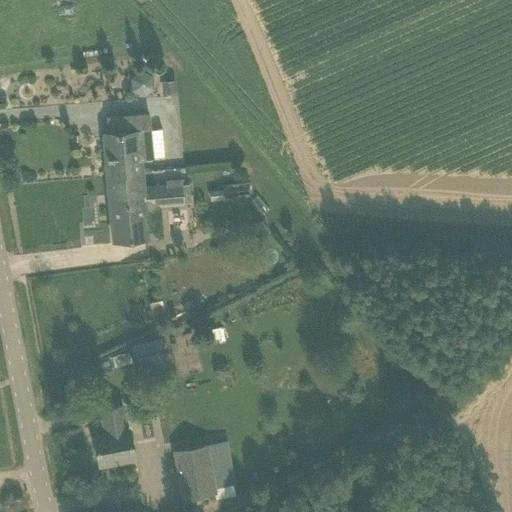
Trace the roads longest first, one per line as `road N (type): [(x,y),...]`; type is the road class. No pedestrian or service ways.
road 1 (track): [(221,511),(438,406)]
road 2 (tertiary): [(47,511),(0,289)]
